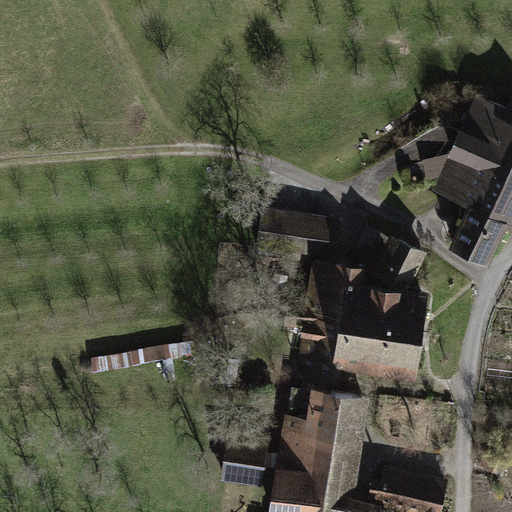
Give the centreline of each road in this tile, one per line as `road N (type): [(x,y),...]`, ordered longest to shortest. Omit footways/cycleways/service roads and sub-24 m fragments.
road 1 (track): [(491,280),(348,194),(248,155),(165,150),(0,164)]
road 2 (residential): [(511,253),(491,280),(469,354),(459,511)]
